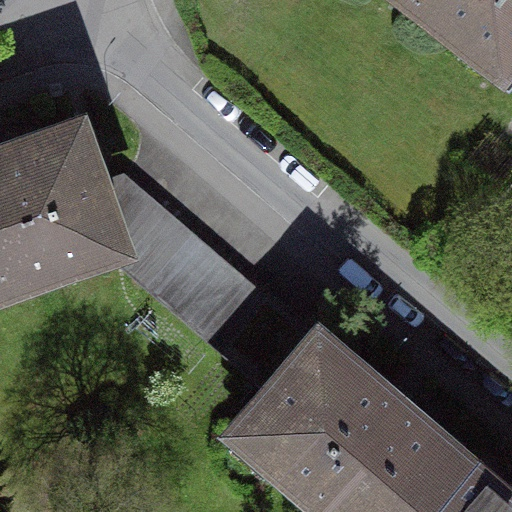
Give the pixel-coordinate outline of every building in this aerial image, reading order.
[(511,0),(419,0),(432,9),(436,5),(464,27),(459,35),(500,67),(511,50),(511,0)] [(2,146),(0,147),(0,280),(7,278),(3,267),(67,244),(71,255),(115,239),(124,265),(199,330),(242,280),(122,177),(100,185),(77,120),(2,146)] [(222,349),(265,299),(254,290),(242,280),(199,330),(222,349)] [(424,511),(471,458),(407,403),(402,408),(394,402),(387,395),(392,390),(319,328),(310,338),(265,299),(222,349),(268,388),(238,423),(240,425),(242,423),(279,455),(277,457),(305,481),(312,473),(337,494),(330,502),(341,511),(424,511)] [(511,511),(511,492),(471,458),(424,511),(511,511)]
